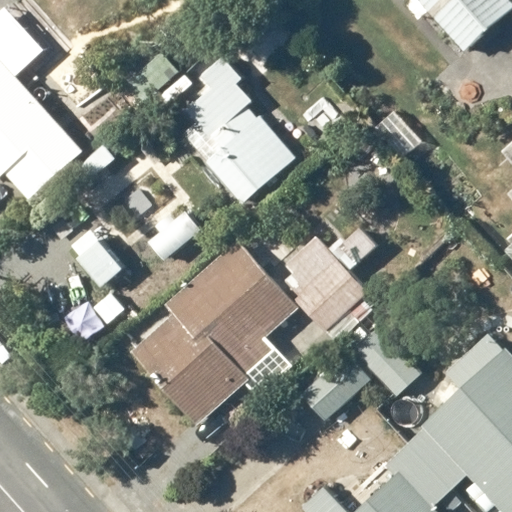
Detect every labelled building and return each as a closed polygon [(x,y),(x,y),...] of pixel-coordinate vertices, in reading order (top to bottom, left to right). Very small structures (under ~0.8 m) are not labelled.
[(37,0),(77,44),(115,11),(105,0),(37,0)] [(511,0),(418,0),(471,53),(504,22),(511,14),(511,0)] [(0,49),(0,179),(10,170),(34,194),(83,148),(32,95),(50,78),(17,43),(0,49)] [(251,79),(224,54),(205,74),(211,87),(188,108),(204,126),(195,134),(252,198),(298,156),(259,111),(263,101),(243,84),(251,79)] [(198,195),(149,239),(171,264),(221,220),(198,195)] [(136,277),(102,231),(79,248),(113,294),(136,277)] [(376,292),(321,233),(284,266),(307,291),(298,298),(309,310),(331,334),(376,292)] [(298,298),(244,240),(170,306),(180,318),(141,353),(204,423),(256,377),(266,388),(294,364),(274,342),(309,310),(298,298)] [(328,478),(299,505),(306,511),(439,511),(437,510),(477,472),(511,509),(511,342),(490,319),(429,376),(446,393),(376,460),(394,478),(359,511),(328,478)] [(429,376),(384,327),(308,396),(330,421),(381,376),(403,400),(429,376)]
